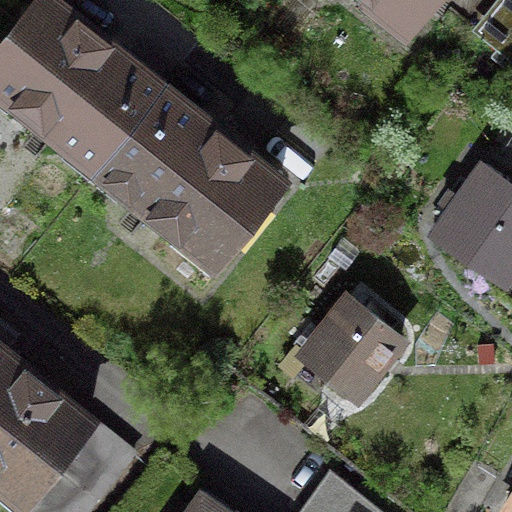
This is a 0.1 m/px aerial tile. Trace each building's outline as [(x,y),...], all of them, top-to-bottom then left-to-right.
[(104,36),(58,0),(36,0),(0,46),(0,89),(97,166),(163,83),(104,36)] [(378,0),(405,21),(422,0),(378,0)] [(511,0),(509,0),(498,15),(495,12),(494,14),(511,28),(511,0)] [(221,129),(163,83),(97,166),(214,260),(281,176),(221,129)] [(511,267),(511,184),(484,165),(437,233),(473,258),(504,280),(511,267)] [(402,335),(350,294),(304,353),(355,394),(379,363),(402,335)] [(19,511),(88,511),(137,450),(53,384),(0,342),(0,480),(21,497),(12,507),(19,511)] [(383,511),(336,473),(308,511),(383,511)] [(227,511),(202,494),(189,511),(227,511)]
